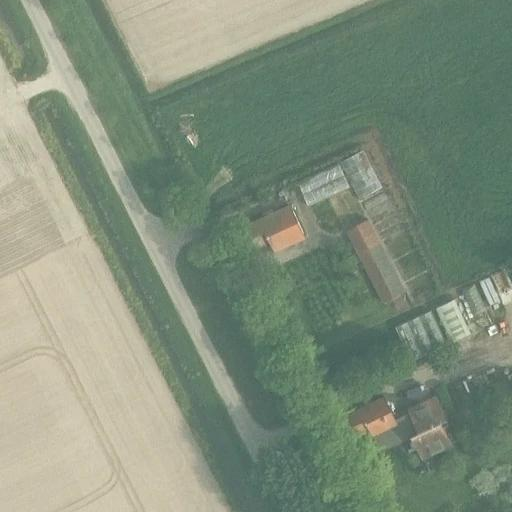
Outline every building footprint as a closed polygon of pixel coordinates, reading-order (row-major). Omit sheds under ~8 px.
[(368,157),(347,167),(360,196),(382,187),(368,157)] [(344,167),(301,181),(308,202),(350,188),(344,167)] [(271,242),(275,251),(305,238),(290,205),(243,226),(254,250),(271,242)] [(405,291),(368,219),(346,230),(383,302),(405,291)] [(455,299),(437,308),(452,342),(471,333),(455,299)] [(411,358),(448,342),(433,308),(396,324),(411,358)] [(384,396),(342,416),(353,438),(371,430),(375,438),(381,450),(400,441),(398,437),(412,430),(414,434),(412,435),(423,458),(451,445),(451,444),(462,439),(462,441),(484,431),(472,405),(458,412),(458,414),(447,419),(436,396),(408,409),(412,416),(397,423),(384,396)]
